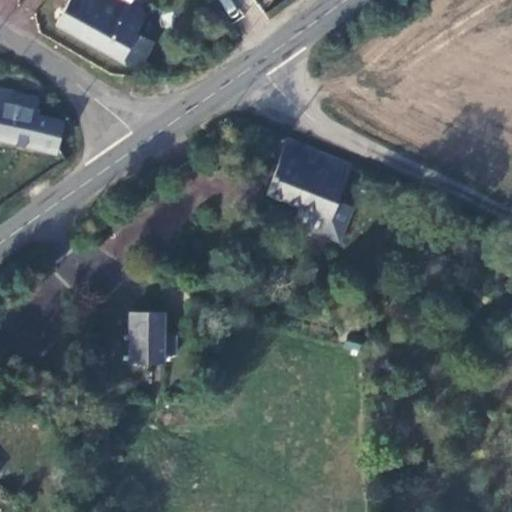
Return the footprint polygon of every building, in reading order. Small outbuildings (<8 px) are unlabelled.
[(121,0),(71,0),(59,23),(138,68),(153,39),(136,30),(144,13),(121,0)] [(0,140),(54,153),(60,123),(33,117),(36,100),(3,92),(0,104),(0,140)] [(287,139),(266,192),(300,205),(331,217),(339,200),(353,165),(287,139)] [(331,217),(300,205),(293,222),(339,240),(353,205),(339,200),(331,217)] [(159,312),(130,312),(129,362),(159,362),(159,312)]
